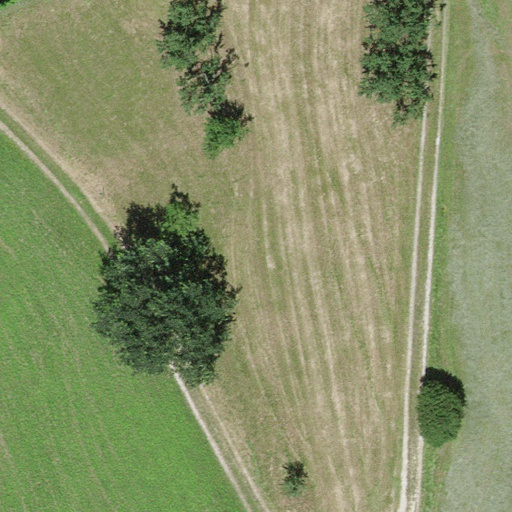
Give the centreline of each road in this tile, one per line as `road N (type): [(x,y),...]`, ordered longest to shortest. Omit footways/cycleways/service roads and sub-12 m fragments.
road 1 (track): [(401,511),(430,0)]
road 2 (track): [(0,125),(86,214),(129,279),(250,511)]
